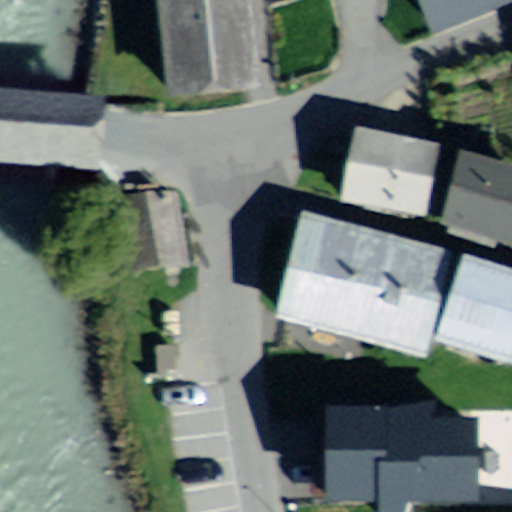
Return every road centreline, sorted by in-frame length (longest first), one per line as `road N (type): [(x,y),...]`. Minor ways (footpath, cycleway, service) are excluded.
road 1 (residential): [(218,136),(237,363),(261,511)]
road 2 (residential): [(218,136),(312,108),(371,73),(511,21)]
road 3 (residential): [(0,129),(218,136)]
